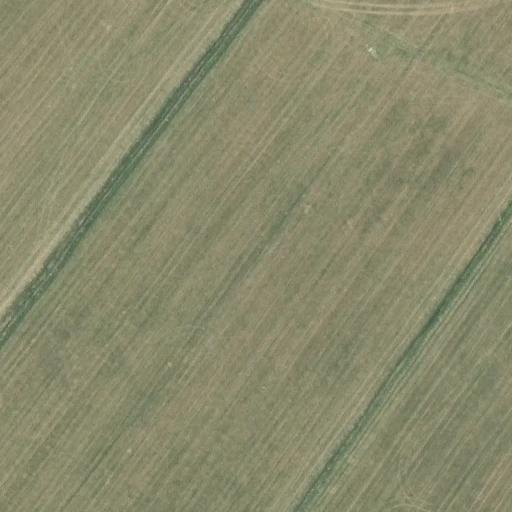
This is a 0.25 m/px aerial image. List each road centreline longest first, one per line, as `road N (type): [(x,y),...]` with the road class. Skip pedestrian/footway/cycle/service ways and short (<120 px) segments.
road 1 (track): [(0,54),(59,0),(321,0),(511,98)]
road 2 (track): [(441,256),(511,151)]
